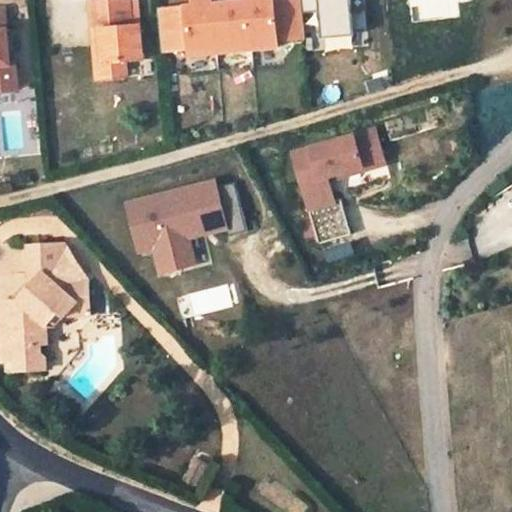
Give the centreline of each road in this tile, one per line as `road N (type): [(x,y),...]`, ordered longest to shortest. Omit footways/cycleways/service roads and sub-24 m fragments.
road 1 (track): [(0,199),(363,103),(511,54)]
road 2 (residential): [(443,511),(429,264),(461,195),(511,149)]
road 3 (tertiary): [(16,450),(167,511)]
